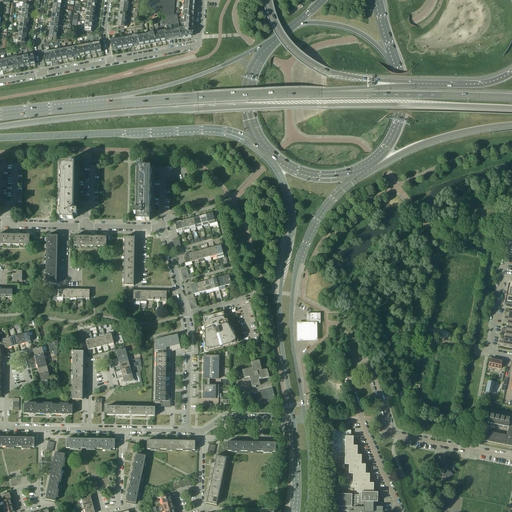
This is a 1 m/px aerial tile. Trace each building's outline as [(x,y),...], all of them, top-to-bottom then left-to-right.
[(179,29),(177,14),(173,15),(174,0),(159,0),(162,17),(165,31),(166,41),(181,38),(181,37),(179,29)] [(127,22),(118,21),(118,23),(117,23),(117,25),(117,26),(119,26),(119,30),(125,28),(124,27),(127,27),(127,22)] [(193,24),(180,23),(180,28),(179,29),(181,37),(181,38),(192,36),(193,24)] [(59,166),(58,219),(73,219),(73,216),(77,216),(77,210),(74,210),(74,205),(72,205),(73,164),(61,164),(61,166),(59,166)] [(135,167),(135,209),(134,209),(134,214),(136,214),(136,220),(149,221),(149,212),(149,208),(150,167),(135,167)] [(212,213),(206,215),(208,222),(207,222),(208,225),(209,224),(209,222),(214,221),(212,213)] [(206,215),(199,216),(201,224),(202,226),(203,226),(202,224),(207,222),(208,222),(206,215)] [(199,216),(193,218),(195,226),(195,228),(197,228),(196,225),(201,224),(199,216)] [(195,226),(193,218),(187,220),(189,227),(188,227),(189,230),(195,228),(195,226)] [(189,227),(187,220),(180,221),(182,229),(183,231),(189,230),(188,227),(189,227)] [(182,229),(180,221),(174,223),(177,233),(183,231),(182,229)] [(13,235),(6,235),(4,235),(0,234),(0,244),(13,245),(13,235)] [(20,235),(17,235),(13,235),(13,245),(29,245),(29,235),(22,235),(20,235)] [(57,236),(47,236),(46,252),(50,252),(57,252),(57,245),(58,245),(58,243),(57,243),(57,236)] [(90,236),(86,236),(83,236),(81,236),(74,236),(74,246),(90,246),(90,236)] [(97,237),(90,236),(90,246),(106,247),(106,237),(99,237),(99,236),(97,236),(97,237)] [(134,237),(128,237),(124,237),(124,253),(127,253),(134,253),(134,247),(135,244),(134,244),(134,237)] [(219,246),(214,247),(216,255),(223,253),(221,245),(220,244),(218,245),(219,246)] [(212,247),(208,249),(210,257),(216,255),(214,247),(214,246),(212,246),(212,247)] [(206,249),(202,250),(204,258),(210,257),(208,249),(208,247),(206,248),(206,249)] [(200,251),(195,252),(197,260),(204,258),(202,250),(201,249),(199,250),(200,251)] [(193,252),(189,254),(191,262),(197,260),(195,252),(195,251),(193,251),(193,252)] [(57,252),(50,252),(46,252),(46,268),(57,268),(57,261),(57,259),(57,252)] [(187,254),(183,255),(185,264),(191,262),(189,254),(189,252),(187,253),(187,254)] [(127,253),(124,253),(124,269),(134,269),(134,263),(134,261),(134,260),(134,253),(127,253)] [(57,268),(46,268),(46,284),(57,284),(57,277),(57,275),(57,268)] [(134,269),(124,269),(124,286),(133,286),(134,279),(134,277),(134,269)] [(16,274),(13,274),(13,282),(17,282),(17,281),(22,281),(22,271),(16,271),(16,274)] [(229,275),(222,277),(225,286),(231,284),(229,275)] [(222,277),(216,278),(218,287),(225,286),(222,277)] [(216,278),(210,280),(212,289),(218,287),(216,278)] [(210,280),(203,282),(206,291),(212,289),(210,280)] [(203,282),(197,283),(199,293),(206,291),(203,282)] [(197,283),(191,285),(193,294),(199,293),(197,283)] [(140,291),(133,291),(133,294),(132,294),(132,296),(133,296),(133,301),(140,301),(140,291)] [(214,316),(212,316),(211,316),(203,318),(205,326),(203,326),(205,334),(203,334),(206,342),(204,343),(205,348),(207,348),(208,351),(220,347),(223,346),(223,347),(235,343),(235,340),(236,340),(235,334),(233,335),(231,327),(229,328),(227,320),(225,320),(223,313),(215,315),(214,316)] [(320,313),(307,313),(307,320),(306,320),(306,321),(307,321),(307,323),(315,323),(315,324),(316,324),(316,323),(320,323),(320,313)] [(317,323),(297,323),(297,341),(317,342),(317,323)] [(449,332),(434,329),(433,335),(447,338),(449,332)] [(28,333),(22,334),(24,343),(31,342),(31,341),(34,340),(32,335),(29,336),(28,333)] [(22,334),(16,336),(18,345),(24,343),(22,334)] [(111,334),(105,336),(107,345),(114,343),(113,342),(114,342),(113,341),(111,334)] [(170,407),(171,373),(171,352),(181,349),(177,335),(156,340),(156,350),(161,350),(161,352),(156,351),(155,407),(155,410),(160,410),(160,407),(170,407)] [(16,336),(9,338),(11,347),(18,345),(16,336)] [(105,336),(99,337),(101,347),(107,345),(105,336)] [(99,337),(92,339),(95,348),(101,347),(99,337)] [(9,338),(3,339),(5,348),(11,347),(9,338)] [(92,339),(86,341),(88,350),(95,348),(92,339)] [(42,347),(33,349),(35,356),(43,354),(42,347)] [(125,349),(116,351),(117,357),(127,355),(125,349)] [(83,351),(73,351),(73,367),(83,367),(83,351)] [(43,354),(35,356),(36,362),(45,360),(43,354)] [(127,355),(117,357),(119,364),(128,361),(127,355)] [(204,356),(203,367),(218,368),(219,356),(203,355),(203,356),(204,356)] [(500,369),(502,361),(490,359),(488,367),(500,369)] [(45,360),(36,362),(38,369),(47,366),(45,360)] [(259,380),(269,377),(267,369),(262,371),(259,360),(251,362),(252,367),(242,370),(244,378),(249,377),(252,387),(254,387),(254,388),(256,388),(256,386),(260,385),(259,380)] [(128,361),(119,364),(121,370),(130,368),(128,361)] [(47,366),(38,369),(40,375),(48,373),(47,366)] [(83,367),(73,367),(73,383),(83,384),(83,367)] [(218,379),(218,368),(203,367),(203,379),(207,379),(210,379),(218,379)] [(130,368),(121,370),(123,376),(132,374),(130,368)] [(48,373),(40,375),(41,381),(44,381),(45,383),(51,382),(50,379),(48,373)] [(132,374),(123,376),(124,383),(126,383),(126,382),(133,381),(132,374)] [(484,386),(482,396),(488,398),(489,393),(493,393),(495,383),(487,381),(486,387),(484,386)] [(83,384),(73,383),(72,400),(79,400),(82,400),(83,384)] [(219,386),(219,385),(210,385),(207,385),(203,385),(203,398),(202,398),(202,399),(219,399),(218,399),(219,386)] [(272,388),(248,394),(251,406),(275,400),(272,388)] [(40,405),(27,404),(24,404),(24,414),(40,414),(40,405)] [(56,405),(44,405),(40,405),(40,414),(56,414),(56,405)] [(72,405),(60,405),(56,405),(56,414),(72,415),(72,412),(72,409),(72,406),(72,405)] [(123,407),(111,406),(105,406),(105,413),(107,413),(107,415),(123,416),(123,407)] [(139,407),(127,407),(123,407),(123,416),(139,416),(139,407)] [(155,416),(155,413),(155,410),(155,407),(139,407),(139,416),(155,416)] [(511,421),(508,421),(509,418),(506,417),(505,420),(503,420),(504,417),(501,416),(500,419),(498,419),(499,416),(496,415),(495,418),(493,418),(494,415),(490,414),(490,417),(489,417),(487,423),(508,427),(507,435),(486,431),(484,441),(511,446),(511,421)] [(330,500),(330,507),(342,507),(342,511),(349,511),(348,511),(382,511),(383,507),(373,507),(373,502),(377,502),(377,493),(373,492),(373,483),(369,483),(369,474),(365,474),(365,465),(361,465),(361,455),(357,455),(357,446),(353,446),(353,437),(351,437),(346,436),(346,431),(333,430),(333,431),(333,449),(332,452),(333,452),(345,453),(345,458),(345,465),(347,465),(349,465),(349,474),(351,474),(351,477),(353,477),(353,483),(355,483),(355,486),(357,486),(357,493),(359,493),(359,495),(352,495),(352,494),(343,494),(343,491),(332,491),(332,494),(330,494),(330,500)] [(18,437),(2,437),(2,447),(18,447),(18,437)] [(34,438),(18,437),(18,447),(34,447),(34,438)] [(83,439),(67,438),(66,448),(83,449),(83,439)] [(99,439),(83,439),(83,449),(98,449),(99,439)] [(115,439),(99,439),(98,449),(115,449),(115,439)] [(163,440),(147,440),(147,449),(163,450),(163,440)] [(179,441),(163,440),(163,450),(179,450),(179,441)] [(195,441),(179,441),(179,450),(195,450),(195,441)] [(227,451),(244,451),(244,442),(228,442),(227,451)] [(259,442),(244,442),(244,451),(259,452),(259,442)] [(276,443),(259,442),(259,452),(276,452),(276,443)] [(55,452),(52,468),(62,470),(65,454),(55,452)] [(136,454),(135,457),(132,470),(142,472),(146,456),(136,454)] [(216,455),(213,471),(223,473),(226,458),(216,455)] [(454,470),(455,462),(443,459),(443,457),(434,455),(432,464),(437,471),(437,472),(443,481),(452,475),(452,474),(455,473),(455,470),(454,470)] [(52,468),(49,484),(58,486),(62,470),(52,468)] [(132,470),(132,473),(129,486),(139,488),(142,472),(132,470)] [(213,471),(210,487),(220,489),(223,473),(213,471)] [(49,484),(45,499),(55,502),(58,486),(49,484)] [(129,486),(129,489),(126,501),(136,503),(139,488),(129,486)] [(210,487),(206,503),(216,505),(220,489),(210,487)] [(11,499),(9,493),(7,493),(7,490),(0,492),(0,493),(2,501),(11,499)] [(90,494),(81,497),(83,503),(92,501),(90,494)] [(164,498),(161,498),(163,505),(172,502),(170,496),(169,496),(164,498)] [(11,499),(2,501),(4,508),(13,506),(11,499)] [(92,501),(83,503),(84,510),(93,507),(92,501)] [(172,502),(163,505),(165,511),(174,509),(172,502)]
